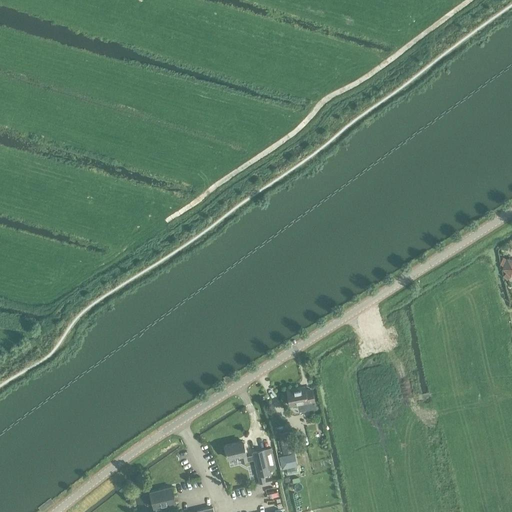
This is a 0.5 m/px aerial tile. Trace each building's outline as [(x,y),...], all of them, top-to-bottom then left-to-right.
[(500,262),(500,264),(501,264),(504,266),(502,268),(506,272),(504,275),(503,276),(504,277),(507,279),(510,276),(511,276),(511,275),(511,258),(507,257),(507,259),(503,257),(500,262)] [(304,386),(287,390),(290,406),(297,405),(298,405),(308,403),(307,401),(315,399),(312,388),(305,389),(305,388),(304,386)] [(290,431),(279,434),(283,453),(294,451),(290,431)] [(243,440),(224,444),(228,459),(240,456),(241,462),(254,460),(256,468),(257,475),(257,476),(270,473),(268,467),(276,466),(272,447),(264,449),(252,451),(253,454),(247,456),(243,440)] [(294,453),(279,456),(282,469),(297,465),(294,453)] [(354,511),(511,511),(511,459),(406,485),(405,481),(388,485),(386,480),(374,483),(377,492),(351,499),(354,511)] [(178,509),(173,484),(148,490),(152,508),(165,504),(167,511),(178,509)]
